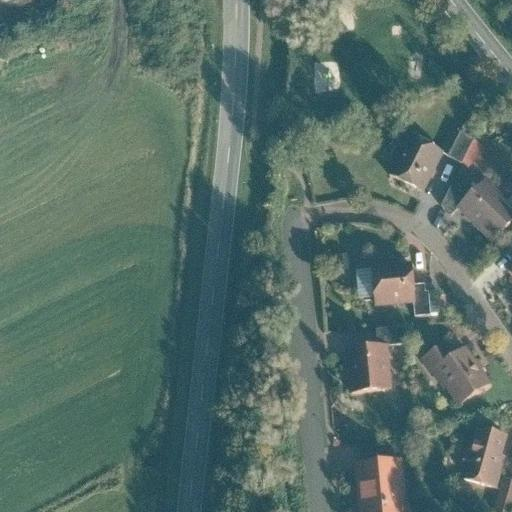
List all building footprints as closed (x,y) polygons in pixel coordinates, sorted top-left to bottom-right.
[(474,139),(479,130),(468,124),(451,157),(475,170),(487,146),(474,139)] [(442,154),(407,137),(388,177),(422,194),(442,154)] [(511,224),(511,212),(484,185),(457,212),(491,246),(511,224)] [(410,267),(370,269),(373,307),(412,305),(410,267)] [(445,346),(422,363),(457,412),(490,387),(464,351),(454,358),(445,346)] [(387,349),(345,353),(349,396),(391,392),(387,349)] [(511,439),(470,429),(456,481),(497,492),(511,439)] [(404,511),(400,464),(353,469),(357,511),(404,511)] [(511,511),(511,484),(502,482),(494,511),(511,511)]
